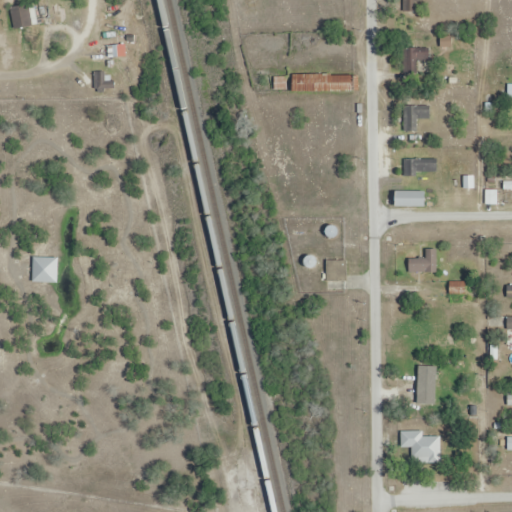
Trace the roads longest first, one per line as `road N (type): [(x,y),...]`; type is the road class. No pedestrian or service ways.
road 1 (residential): [(384,511),(373,0)]
road 2 (residential): [(511,221),(374,226)]
road 3 (residential): [(511,496),(384,498)]
